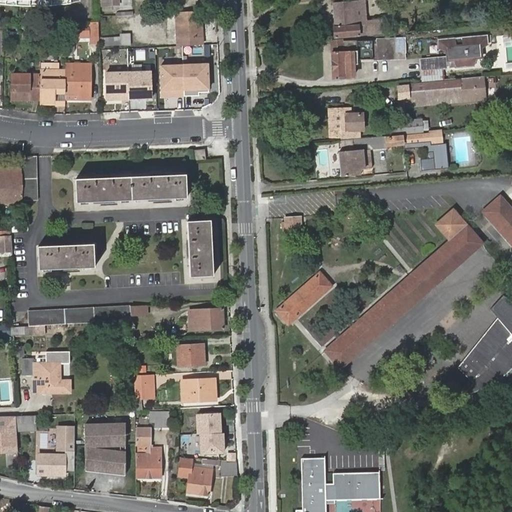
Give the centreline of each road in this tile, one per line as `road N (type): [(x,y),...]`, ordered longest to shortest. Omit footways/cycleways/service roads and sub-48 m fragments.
road 1 (tertiary): [(240,129),(257,511)]
road 2 (residential): [(0,128),(36,135),(240,129)]
road 3 (residential): [(0,486),(170,511)]
road 4 (tertiary): [(235,0),(240,129)]
